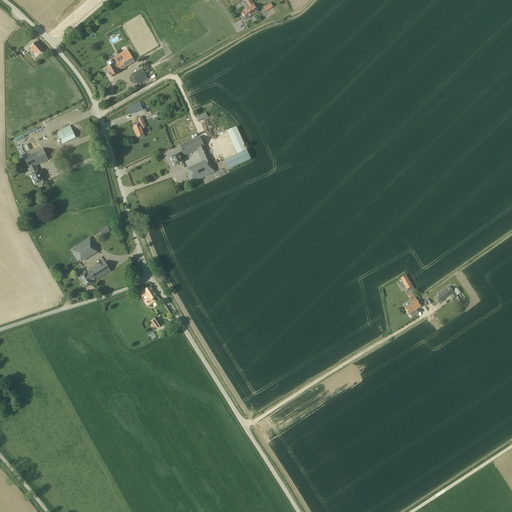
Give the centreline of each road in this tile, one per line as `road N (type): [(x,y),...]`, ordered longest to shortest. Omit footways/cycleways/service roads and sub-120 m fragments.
road 1 (unclassified): [(146,271),(87,91),(56,46),(5,0)]
road 2 (unclassified): [(297,511),(153,282)]
road 3 (track): [(97,115),(263,21)]
road 4 (unclassified): [(0,330),(143,280)]
